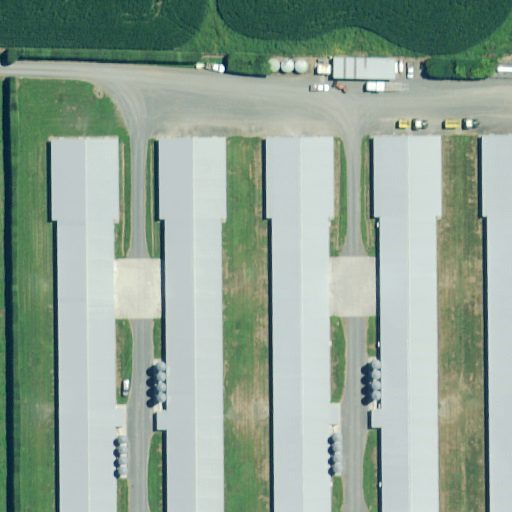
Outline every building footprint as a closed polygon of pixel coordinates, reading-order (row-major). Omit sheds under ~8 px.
[(393,81),(393,60),(335,59),(335,79),(393,81)] [(492,63),(433,60),(432,77),(492,79),(492,63)] [(435,511),(428,138),(367,139),(373,511),(435,511)] [(511,511),(511,138),(473,139),(481,511),(511,511)] [(111,511),(108,141),(46,141),(46,174),(48,511),(111,511)] [(323,511),(317,143),(256,144),(263,511),(323,511)] [(214,511),(209,145),(145,146),(150,511),(214,511)]
